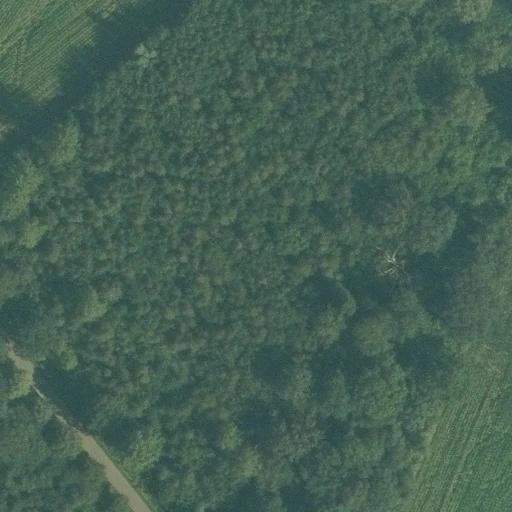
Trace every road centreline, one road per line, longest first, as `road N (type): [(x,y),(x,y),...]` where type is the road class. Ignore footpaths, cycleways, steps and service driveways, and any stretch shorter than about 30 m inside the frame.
road 1 (track): [(0,157),(199,0)]
road 2 (unclassified): [(137,511),(0,343)]
